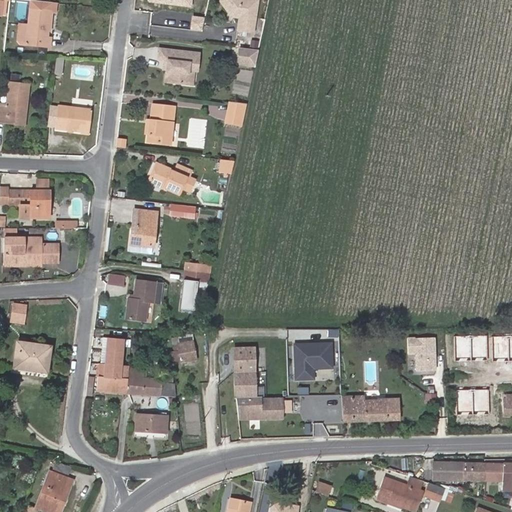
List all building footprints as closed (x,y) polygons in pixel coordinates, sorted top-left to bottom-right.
[(220,0),(220,2),(228,13),(232,13),(231,17),(239,18),(237,31),(253,33),(258,1),(253,0),(220,0)] [(48,26),(51,26),(53,11),(30,8),(28,24),(27,23),(24,44),(50,47),(52,38),(47,37),(48,30),(48,26)] [(238,47),(237,65),(257,67),(259,49),(238,47)] [(164,82),(186,84),(187,70),(193,70),(196,71),(198,53),(157,48),(156,59),(163,60),(166,61),(165,70),(164,82)] [(54,75),(63,76),(64,57),(56,57),(54,75)] [(10,83),(7,104),(0,103),(0,121),(6,122),(6,118),(25,120),(29,85),(10,83)] [(242,126),(247,103),(230,102),(226,122),(242,126)] [(148,141),(170,144),(175,107),(153,104),(151,119),(149,133),(148,141)] [(92,110),(58,106),(55,128),(89,132),(92,110)] [(116,146),(124,147),(125,139),(117,138),(116,146)] [(231,173),(234,160),(221,159),(219,171),(231,173)] [(157,163),(150,177),(152,183),(178,194),(187,176),(188,177),(191,171),(177,165),(174,171),(157,163)] [(48,191),(48,180),(36,180),(36,190),(47,191),(48,191)] [(19,216),(45,216),(45,202),(49,202),(49,191),(48,191),(47,191),(36,190),(8,190),(8,204),(17,204),(19,204),(19,216)] [(165,216),(185,218),(186,205),(167,203),(165,216)] [(200,207),(197,222),(213,224),(215,210),(200,207)] [(135,234),(131,234),(130,244),(153,246),(157,212),(138,210),(135,234)] [(42,244),(26,244),(26,237),(4,237),(3,265),(42,265),(42,261),(58,262),(57,243),(42,244)] [(185,271),(208,273),(209,267),(186,264),(185,271)] [(204,301),(210,273),(208,273),(185,271),(182,298),(204,301)] [(108,273),(107,284),(124,286),(125,275),(108,273)] [(134,299),(129,298),(126,317),(145,319),(148,302),(153,302),(156,282),(136,280),(134,295),(134,299)] [(24,309),(22,319),(34,321),(35,312),(24,309)] [(197,359),(192,335),(176,338),(181,362),(197,359)] [(106,364),(101,364),(100,377),(126,379),(126,375),(120,374),(123,339),(108,338),(106,364)] [(316,369),(334,369),(334,340),(293,340),(293,380),(316,380),(316,369)] [(51,346),(17,341),(13,367),(47,372),(51,346)] [(256,397),(256,383),(255,357),(265,357),(265,348),(234,348),(236,397),(256,397)] [(127,379),(126,392),(176,396),(174,383),(160,381),(160,379),(145,378),(146,370),(128,368),(127,379)] [(126,392),(127,379),(126,379),(100,377),(98,377),(97,390),(126,392)] [(270,383),(256,383),(256,397),(270,397),(270,383)] [(382,397),(382,393),(342,395),(343,421),(399,419),(399,397),(382,397)] [(511,415),(511,395),(503,395),(503,416),(511,415)] [(283,398),(256,398),(256,397),(236,397),(238,419),(284,418),(283,398)] [(168,416),(136,414),(135,431),(167,432),(168,416)] [(69,474),(72,468),(57,462),(54,468),(69,474)] [(435,462),(435,479),(485,480),(486,463),(435,462)] [(511,463),(486,463),(485,480),(503,480),(503,490),(511,490),(511,463)] [(35,506),(49,511),(52,511),(67,478),(50,471),(35,506)] [(418,491),(422,480),(410,476),(407,486),(418,491)] [(416,511),(423,492),(418,491),(407,486),(383,477),(376,498),(389,503),(389,501),(416,511)] [(52,511),(59,511),(73,480),(67,478),(52,511)] [(328,496),(331,486),(320,482),(316,492),(328,496)] [(429,483),(424,496),(439,502),(445,489),(429,483)] [(227,511),(248,511),(250,503),(230,499),(227,511)]
